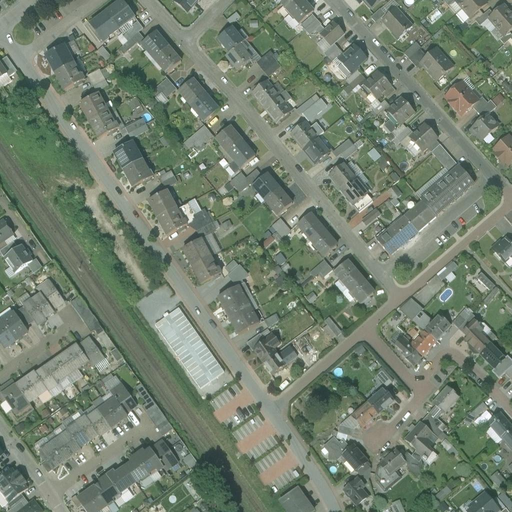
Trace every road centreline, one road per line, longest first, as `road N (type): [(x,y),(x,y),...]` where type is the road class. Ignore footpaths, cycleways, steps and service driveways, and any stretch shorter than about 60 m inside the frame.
road 1 (residential): [(0,32),(270,413)]
road 2 (residential): [(400,299),(186,42)]
road 3 (residential): [(511,199),(328,0)]
road 4 (residential): [(511,203),(400,299)]
road 5 (residential): [(511,411),(458,355),(438,361),(414,388)]
road 6 (residential): [(364,331),(270,413)]
